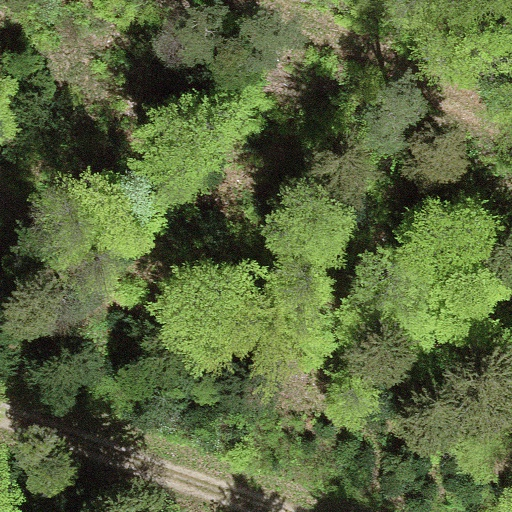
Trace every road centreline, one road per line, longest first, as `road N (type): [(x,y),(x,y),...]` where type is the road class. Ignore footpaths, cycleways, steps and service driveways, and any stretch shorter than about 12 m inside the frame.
road 1 (track): [(289,511),(0,412)]
road 2 (track): [(511,127),(269,0)]
